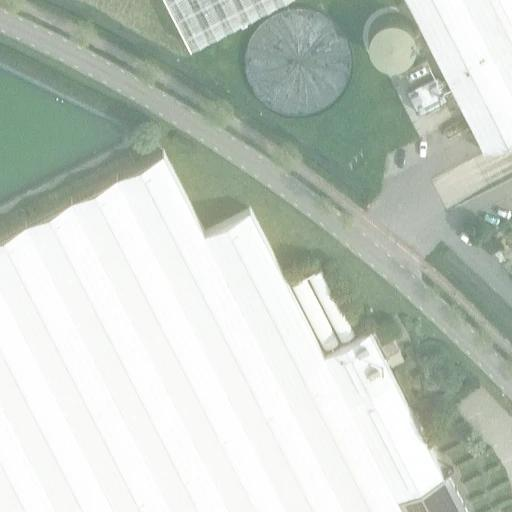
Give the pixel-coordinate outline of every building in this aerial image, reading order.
[(279,0),(166,0),(190,46),(279,0)] [(511,0),(407,0),(485,151),(511,136),(511,0)] [(386,13),(382,15),(379,16),(375,19),(372,22),(370,25),(368,30),(367,35),(367,41),(368,45),(370,49),(372,52),(375,56),(379,58),(383,60),(386,61),(389,61),(392,61),(394,61),(398,60),(401,59),(403,57),(406,55),(408,53),(410,51),(412,48),(413,46),(414,42),(415,39),(414,35),(414,31),(413,28),(411,25),(409,22),(407,20),(405,18),(403,17),(400,15),(397,14),(393,13),(389,13),(386,13)] [(404,70),(409,80),(431,69),(426,58),(404,70)] [(407,90),(418,112),(448,97),(437,75),(407,90)] [(459,134),(468,129),(462,118),(453,122),(459,134)] [(0,235),(0,511),(468,511),(448,472),(454,468),(453,467),(443,472),(392,372),(385,359),(379,346),(370,328),(324,352),(250,208),(205,231),(164,151),(0,235)] [(393,338),(382,345),(387,354),(398,348),(393,338)] [(399,350),(387,356),(392,365),(403,359),(399,350)]
